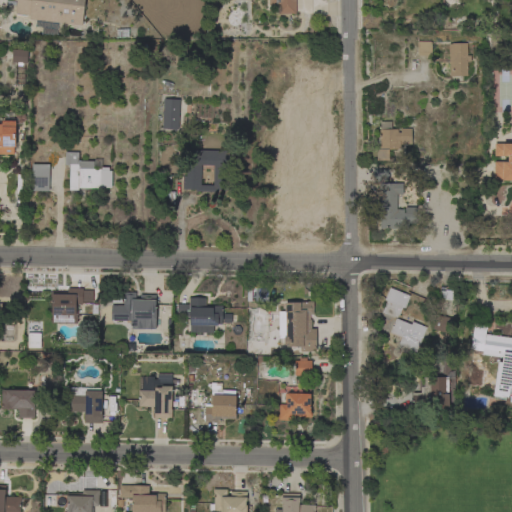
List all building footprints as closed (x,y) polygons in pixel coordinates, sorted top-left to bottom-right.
[(55,35),(41,33),(42,27),(34,26),(35,20),(29,19),(30,16),(15,14),(16,0),(84,0),(84,3),(85,4),(85,9),(83,10),(81,26),(57,23),(55,35)] [(295,0),(295,13),(278,14),(278,5),(269,5),(268,0),(295,0)] [(431,56),(417,56),(417,41),(431,41),(431,56)] [(467,55),(470,55),(470,61),(467,62),(467,76),(449,76),(449,44),(451,44),(451,43),(467,43),(467,55)] [(11,49),(26,50),(25,63),(10,62),(11,49)] [(162,99),(178,99),(177,128),(175,128),(175,131),(173,131),(173,129),(161,128),(162,99)] [(0,124),(2,124),(2,121),(15,121),(15,147),(13,147),(13,154),(0,154),(0,124)] [(411,144),(400,144),(400,149),(388,149),(388,160),(376,160),(376,148),(379,148),(379,129),(380,129),(380,121),(391,121),(391,129),(398,129),(398,132),(400,132),(400,128),(411,128),(411,144)] [(511,143),(511,181),(502,181),(502,179),(493,179),(494,161),(507,162),(507,156),(494,156),(494,143),(511,143)] [(229,150),(229,190),(218,190),(218,192),(195,192),(195,190),(182,189),(183,161),(186,161),(186,150),(229,150)] [(93,159),(101,159),(100,167),(108,167),(108,171),(111,171),(111,188),(100,187),(100,188),(78,188),(78,190),(69,190),(69,165),(64,165),(65,152),(78,152),(78,161),(93,161),(93,159)] [(31,191),(32,164),(49,164),(48,191),(31,191)] [(389,169),(390,182),(374,183),(373,170),(389,169)] [(379,183),(402,184),(402,194),(397,194),(396,209),(405,209),(405,207),(416,207),(416,209),(420,210),(420,224),(408,223),(408,228),(379,228),(380,210),(379,210),(379,183)] [(409,296),(404,308),(402,307),(399,315),(398,314),(397,318),(393,316),(393,317),(381,312),(386,301),(384,300),(389,287),(409,296)] [(51,323),(51,294),(67,294),(67,288),(82,288),(82,290),(93,290),(93,302),(82,302),(82,304),(81,304),(81,305),(77,305),(76,323),(51,323)] [(111,305),(123,305),(123,292),(135,293),(135,299),(139,299),(140,295),(155,295),(155,305),(154,305),(154,308),(156,308),(155,329),(131,329),(131,321),(110,320),(111,305)] [(211,333),(188,332),(188,325),(189,325),(189,317),(176,317),(176,304),(188,304),(189,298),(205,298),(205,306),(222,306),(221,325),(211,325),(211,333)] [(316,352),(300,352),(300,347),(286,347),(286,345),(283,345),(283,337),(286,337),(286,335),(278,335),(278,313),(284,313),(284,301),(298,301),(298,302),(313,302),(313,313),(309,313),(309,320),(311,320),(311,329),(315,329),(316,352)] [(447,333),(431,329),(435,314),(451,318),(447,333)] [(410,325),(412,321),(426,327),(416,352),(398,344),(401,337),(389,332),(395,318),(410,325)] [(511,402),(510,402),(510,395),(511,395),(511,394),(508,394),(508,398),(505,397),(505,400),(494,399),(494,396),(493,396),(497,362),(501,362),(502,357),(482,354),(482,351),(470,349),(473,324),(480,325),(481,324),(487,324),(486,329),(485,329),(484,334),(511,337),(511,402)] [(40,348),(27,348),(26,333),(40,333),(40,348)] [(311,361),(311,375),(294,375),(294,360),(311,361)] [(171,386),(171,409),(171,418),(153,418),(153,409),(154,409),(154,407),(138,406),(138,390),(137,390),(138,377),(152,377),(151,377),(151,379),(156,379),(156,373),(170,373),(170,386),(171,386)] [(448,377),(448,408),(413,409),(412,393),(420,393),(420,387),(423,387),(423,377),(448,377)] [(210,383),(220,383),(220,390),(235,390),(235,395),(235,414),(236,414),(235,419),(219,419),(219,422),(204,422),(205,404),(209,404),(209,395),(210,383)] [(69,387),(99,387),(99,391),(101,391),(101,414),(102,414),(101,418),(102,418),(102,423),(83,423),(84,414),(84,412),(68,412),(68,406),(68,395),(69,395),(69,387)] [(18,418),(18,409),(1,409),(1,390),(34,390),(34,407),(34,418),(18,418)] [(302,394),(310,394),(309,412),(311,412),(311,417),(294,417),(293,420),(278,420),(278,414),(279,414),(279,404),(285,404),(285,402),(283,402),(283,394),(286,394),(286,393),(302,393),(302,394)] [(0,511),(0,485),(5,485),(5,492),(4,492),(4,496),(21,497),(21,501),(20,501),(19,511),(0,511)] [(131,511),(131,498),(119,497),(119,485),(148,485),(148,493),(165,493),(165,511),(131,511)] [(231,489),(230,491),(246,492),(246,502),(245,502),(245,505),(246,505),(246,511),(217,511),(213,511),(214,494),(213,494),(213,489),(231,489)] [(67,511),(67,500),(66,500),(66,493),(82,494),(82,490),(99,490),(99,495),(98,495),(98,506),(91,506),(91,507),(93,507),(93,511),(67,511)] [(281,511),(281,502),(280,502),(280,493),(299,494),(299,504),(315,505),(315,511),(281,511)]
